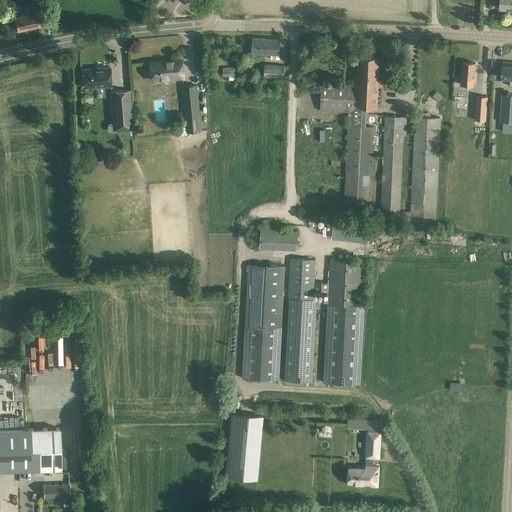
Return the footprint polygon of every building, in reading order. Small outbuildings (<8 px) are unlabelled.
[(45,15),(41,0),(34,0),(35,3),(24,6),(26,15),(14,18),(17,32),(41,26),(38,16),(45,15)] [(511,0),(499,0),(499,9),(511,9),(511,0)] [(271,54),(270,59),(279,60),(281,40),(253,38),(252,53),(271,54)] [(379,58),(359,57),(358,76),(354,76),(354,85),(321,84),(320,110),(349,111),(346,173),(373,175),(375,127),(365,127),(366,108),(377,108),(379,58)] [(184,77),(183,62),(160,64),(160,62),(151,63),(153,81),(184,77)] [(474,79),(475,63),(462,62),(461,78),(462,78),(461,84),(473,85),(474,79)] [(511,62),(502,62),(502,65),(501,78),(510,78),(509,86),(511,86),(511,62)] [(284,71),(284,66),(265,65),(264,77),(284,78),(284,71)] [(235,76),(235,67),(223,68),(223,76),(235,76)] [(111,86),(110,68),(82,70),(83,88),(111,86)] [(197,86),(183,87),(187,132),(201,131),(197,86)] [(132,130),(129,90),(111,92),(114,131),(132,130)] [(511,122),(511,95),(502,95),(501,122),(511,122)] [(476,96),(475,120),(486,121),(487,97),(476,96)] [(406,136),(406,117),(385,116),(380,221),(399,222),(400,211),(403,136),(406,136)] [(441,118),(414,116),(410,211),(410,221),(409,225),(435,226),(441,118)] [(368,243),(370,222),(334,218),(331,239),(368,243)] [(296,249),(297,231),(261,229),(260,247),(296,249)] [(284,380),(308,382),(313,382),(318,299),(314,299),(314,292),(328,292),(323,382),(360,384),(365,305),(361,305),(363,262),(330,260),(329,270),(328,283),(314,282),(315,269),(316,260),(291,259),(284,380)] [(242,378),(280,380),(283,306),(286,266),(248,264),(246,304),(242,378)] [(232,413),(226,477),(258,479),(263,416),(232,413)] [(348,418),(347,429),(368,430),(368,419),(348,418)] [(0,470),(61,469),(60,427),(0,429),(0,470)] [(380,435),(368,435),(366,456),(379,457),(380,435)] [(380,465),(365,464),(365,467),(348,466),(347,483),(370,485),(370,486),(379,487),(380,465)] [(68,484),(55,485),(55,497),(69,496),(69,497),(69,484),(68,484)] [(45,485),(44,485),(43,485),(43,497),(44,497),(55,497),(55,485),(45,485)]
